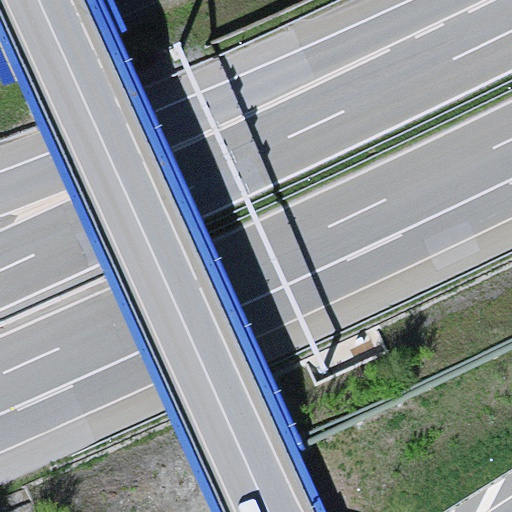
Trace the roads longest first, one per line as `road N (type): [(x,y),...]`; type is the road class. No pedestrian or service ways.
road 1 (motorway): [(511,28),(0,270)]
road 2 (motorway): [(0,375),(511,138)]
road 3 (tertiary): [(37,0),(267,511)]
road 4 (motorway): [(511,9),(0,195)]
